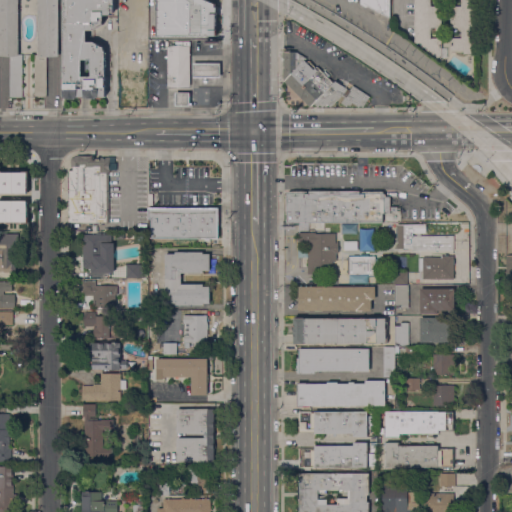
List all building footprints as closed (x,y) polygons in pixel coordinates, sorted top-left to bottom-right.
[(22,98),(9,98),(9,56),(0,56),(0,0),(18,0),(18,55),(22,55),(22,98)] [(58,0),(58,57),(46,57),(46,97),(34,97),(34,55),(37,55),(37,0),(58,0)] [(96,99),(87,99),(87,98),(84,98),(84,97),(82,97),(82,99),(79,99),(79,97),(78,97),(78,98),(75,98),(75,99),(66,99),(66,98),(64,98),(64,0),(114,0),(114,15),(105,15),(105,20),(103,20),(103,25),(93,31),(86,31),(86,42),(94,42),(101,47),(103,47),(105,53),(106,53),(106,58),(105,58),(105,60),(106,60),(106,67),(105,67),(105,97),(103,97),(103,98),(100,98),(100,100),(96,100),(96,99)] [(390,0),(390,18),(367,6),(366,8),(360,5),(360,0),(390,0)] [(414,42),(414,0),(430,0),(430,6),(441,7),(441,28),(430,28),(430,38),(441,38),(441,49),(447,49),(447,58),(441,58),(441,60),(440,60),(414,42)] [(476,0),(477,54),(463,54),(463,50),(450,50),(450,38),(461,38),(461,28),(450,28),(450,6),(461,6),(461,0),(476,0)] [(190,47),(190,87),(179,88),(167,87),(167,47),(179,46),(190,47)] [(295,50),(306,57),(304,59),(313,68),(317,65),(333,82),(335,79),(349,89),(353,84),(370,95),(364,104),(351,95),(348,99),(341,95),(330,106),(328,104),(325,106),(324,104),(322,106),(320,104),(317,106),(313,101),(309,105),(284,83),(285,82),(283,79),(283,50),(295,50)] [(148,107),(147,107),(147,108),(118,108),(117,70),(129,70),(129,63),(136,63),(136,70),(140,70),(140,69),(145,69),(145,70),(148,70),(148,107)] [(220,64),(220,78),(193,78),(193,64),(220,64)] [(189,93),(189,106),(175,106),(175,93),(189,93)] [(115,163),(116,163),(116,170),(109,170),(109,175),(108,195),(110,195),(110,199),(109,199),(109,224),(92,224),(91,225),(89,225),(89,224),(68,223),(68,171),(72,171),(72,167),(70,167),(70,159),(77,156),(94,156),(94,157),(109,158),(109,157),(115,157),(115,160),(115,163)] [(0,172),(21,172),(21,194),(17,194),(17,195),(14,195),(14,194),(12,194),(12,191),(7,191),(7,194),(0,194),(0,172)] [(291,192),(291,191),(304,191),(304,192),(309,192),(309,191),(360,191),(360,192),(372,192),(372,191),(381,191),(381,192),(383,192),(383,194),(384,194),(384,195),(385,195),(385,197),(390,197),(390,207),(397,207),(397,212),(390,212),(390,214),(382,214),(382,223),(286,223),(286,212),(285,212),(285,211),(285,199),(285,195),(286,195),(286,194),(288,194),(288,192),(291,192)] [(22,229),(5,228),(5,220),(8,220),(8,205),(22,206),(22,229)] [(150,239),(150,220),(147,220),(147,209),(218,209),(218,239),(150,239)] [(425,225),(425,226),(426,226),(426,231),(425,231),(425,234),(420,234),(420,235),(416,235),(416,234),(412,233),(412,236),(453,236),(453,252),(412,251),(412,249),(408,249),(408,250),(402,250),(402,249),(395,249),(395,246),(397,246),(397,242),(395,242),(396,228),(397,228),(397,225),(425,225)] [(124,241),(126,233),(135,233),(135,240),(124,241)] [(335,243),(338,243),(338,247),(339,247),(339,251),(338,251),(338,253),(336,253),(336,262),(332,262),(332,275),(307,274),(308,245),(298,245),(298,233),(335,234),(335,243)] [(113,273),(91,273),(91,271),(89,271),(89,269),(84,269),(84,267),(83,266),(82,262),(84,261),(84,260),(82,260),(82,244),(84,244),(84,243),(83,242),(83,238),(84,237),(84,235),(90,235),(90,234),(92,234),(92,235),(96,235),(96,234),(101,234),(101,235),(111,235),(111,244),(114,244),(113,273)] [(16,241),(16,252),(15,252),(15,272),(11,272),(11,273),(4,273),(4,272),(2,272),(0,272),(0,242),(6,242),(6,241),(16,241)] [(357,241),(357,250),(343,250),(343,241),(357,241)] [(209,271),(203,271),(203,273),(181,273),(181,284),(203,284),(203,287),(209,287),(209,304),(203,304),(203,306),(175,306),(175,305),(165,305),(165,254),(175,254),(175,252),(203,252),(203,254),(209,254),(209,271)] [(360,257),(360,254),(364,254),(364,257),(374,257),(374,277),(368,277),(368,275),(368,274),(347,274),(347,257),(360,257)] [(444,256),(444,255),(447,255),(447,256),(454,256),(453,280),(422,279),(422,271),(418,271),(418,258),(422,258),(422,257),(440,258),(440,256),(444,256)] [(148,265),(147,278),(125,278),(126,265),(148,265)] [(395,284),(393,284),(393,274),(393,271),(407,272),(407,284),(395,284)] [(348,282),(367,283),(367,275),(348,274),(348,282)] [(95,281),(95,286),(122,286),(122,294),(117,294),(117,307),(93,307),(93,296),(82,296),(82,281),(95,281)] [(0,282),(12,282),(12,292),(2,292),(2,294),(14,295),(14,308),(0,308),(0,282)] [(375,287),(375,300),(371,300),(371,312),(356,312),(356,311),(298,311),(298,287),(375,287)] [(454,289),(454,311),(437,311),(437,314),(420,314),(420,289),(454,289)] [(95,311),(95,316),(120,316),(120,324),(129,324),(129,338),(110,338),(110,339),(93,338),(94,327),(83,327),(83,311),(83,310),(95,310),(95,311)] [(0,312),(13,312),(13,325),(2,325),(2,333),(0,333),(0,312)] [(189,343),(189,348),(184,348),(184,335),(189,335),(189,324),(183,324),(183,316),(207,316),(207,342),(189,343)] [(304,318),(304,319),(386,319),(386,321),(387,321),(387,329),(386,329),(386,337),(387,337),(387,344),(304,344),(304,345),(294,345),(294,344),(293,344),(293,335),(293,328),(293,319),(294,319),(294,318),(304,318)] [(437,318),(437,321),(455,321),(455,343),(420,343),(420,318),(437,318)] [(401,347),(395,347),(395,326),(400,326),(400,323),(408,323),(408,348),(401,348),(401,347)] [(120,369),(120,370),(118,370),(118,372),(102,372),(102,370),(92,370),(93,350),(90,350),(90,343),(119,343),(127,343),(127,369),(120,369)] [(177,355),(163,355),(163,343),(177,343),(177,355)] [(395,348),(394,378),(383,378),(383,348),(383,347),(395,347),(395,348)] [(420,348),(420,359),(405,359),(405,357),(401,357),(401,348),(408,348),(420,348)] [(369,349),(369,371),(315,371),(315,374),(297,374),(297,358),(299,358),(299,349),(369,349)] [(435,355),(435,353),(440,353),(440,355),(454,355),(454,375),(432,375),(433,355),(435,355)] [(191,377),(163,377),(163,380),(156,380),(156,359),(207,359),(207,374),(209,374),(209,383),(207,383),(207,396),(191,396),(191,377)] [(93,386),(93,385),(101,385),(101,374),(121,374),(121,380),(126,380),(126,390),(120,390),(120,401),(82,401),(82,386),(93,386)] [(419,379),(419,390),(405,390),(405,379),(419,379)] [(302,406),(302,407),(297,407),(297,383),(306,383),(306,384),(327,384),(327,382),(337,382),(337,384),(348,384),(348,382),(354,382),(354,384),(365,384),(365,381),(385,381),(385,406),(302,406)] [(433,386),(454,386),(454,406),(433,406),(433,386)] [(96,405),(95,417),(90,417),(90,418),(97,418),(97,421),(100,421),(100,420),(114,420),(113,430),(103,430),(103,447),(113,447),(113,450),(114,450),(114,454),(113,454),(113,457),(78,457),(78,447),(84,447),(84,417),(83,417),(83,405),(96,405)] [(214,409),(214,462),(177,462),(177,438),(204,438),(204,433),(177,433),(176,409),(214,409)] [(310,411),(310,412),(367,412),(367,437),(353,437),(353,434),(314,434),(314,432),(298,432),(298,411),(310,411)] [(385,437),(385,434),(384,434),(384,435),(377,435),(377,427),(381,427),(381,428),(385,428),(385,412),(438,412),(452,412),(452,418),(453,418),(453,424),(453,430),(438,430),(438,434),(424,434),(424,435),(421,435),(421,434),(399,434),(399,437),(385,437)] [(0,414),(7,414),(7,430),(8,430),(8,448),(11,448),(11,462),(0,462),(0,414)] [(399,442),(399,446),(438,446),(438,450),(452,450),(452,467),(386,468),(385,443),(399,442)] [(353,446),(353,443),(367,443),(367,468),(314,468),(308,468),(308,449),(314,449),(314,446),(353,446)] [(13,494),(16,494),(16,504),(13,504),(13,511),(0,511),(0,467),(13,467),(13,494)] [(188,467),(210,467),(210,493),(201,493),(201,487),(183,487),(183,480),(187,481),(188,467)] [(299,511),(298,511),(298,508),(299,507),(299,499),(297,499),(297,486),(299,486),(299,474),(369,473),(369,495),(367,495),(367,502),(369,502),(369,511),(299,511)] [(440,474),(455,474),(455,486),(440,487),(440,474)] [(382,511),(383,485),(381,485),(381,479),(390,480),(390,484),(408,484),(407,502),(412,502),(412,503),(419,503),(419,511),(416,510),(416,511),(382,511)] [(169,496),(154,495),(154,488),(158,488),(158,483),(161,483),(161,487),(163,488),(163,483),(168,483),(168,485),(169,485),(169,496)] [(117,511),(81,511),(81,493),(101,493),(101,502),(104,502),(104,501),(117,501),(117,511)] [(454,511),(425,511),(425,494),(454,494),(454,511)] [(181,499),(181,498),(184,498),(184,499),(204,500),(204,498),(207,498),(207,500),(211,500),(211,509),(212,509),(212,511),(211,511),(157,511),(157,509),(163,509),(163,499),(181,499)]
